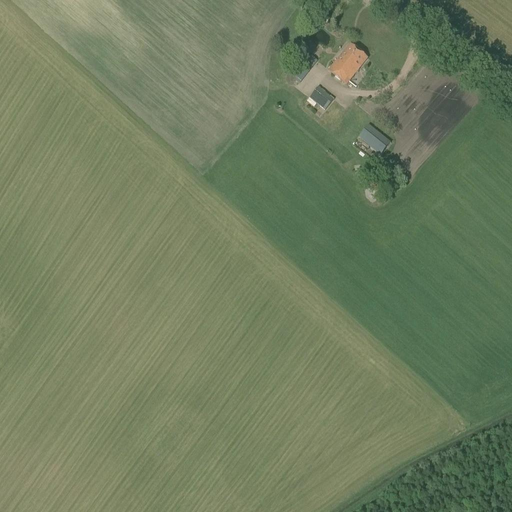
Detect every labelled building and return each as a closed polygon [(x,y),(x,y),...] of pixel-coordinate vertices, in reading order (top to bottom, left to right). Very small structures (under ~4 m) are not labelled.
[(347,85),(368,59),(351,45),(329,71),(347,85)] [(301,82),(317,62),(309,55),(293,76),(298,80),(301,82)] [(324,112),(334,100),(318,87),(309,99),(306,102),(314,108),(316,105),(324,112)] [(380,157),(391,143),(368,126),(358,139),(380,157)] [(375,181),(368,188),(378,197),(384,190),(375,181)]
